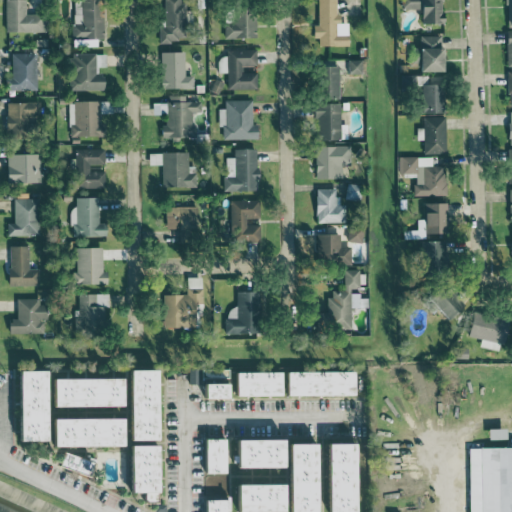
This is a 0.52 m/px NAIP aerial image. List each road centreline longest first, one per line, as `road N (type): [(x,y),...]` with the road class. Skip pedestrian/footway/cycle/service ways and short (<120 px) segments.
road 1 (residential): [(133,0),(140,332)]
road 2 (residential): [(284,0),(290,326)]
road 3 (residential): [(473,0),(481,285)]
road 4 (residential): [(138,265),(289,263)]
